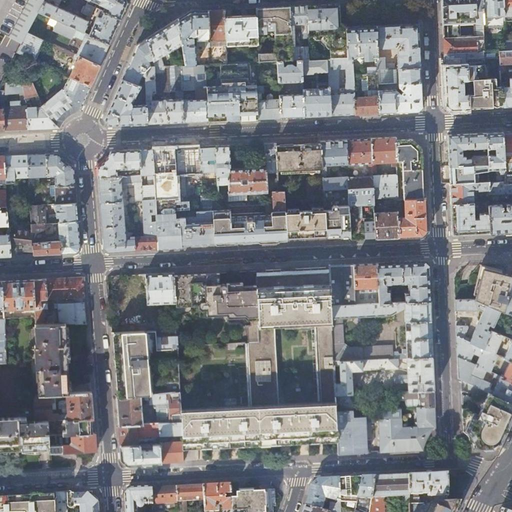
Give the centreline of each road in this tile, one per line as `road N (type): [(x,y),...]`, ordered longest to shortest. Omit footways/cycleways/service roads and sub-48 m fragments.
road 1 (residential): [(94,264),(441,249)]
road 2 (residential): [(434,122),(100,139)]
road 3 (residential): [(111,477),(94,264)]
road 4 (residential): [(441,249),(449,462)]
road 5 (residential): [(111,477),(300,468)]
road 6 (residential): [(300,468),(449,462)]
road 7 (residential): [(89,123),(143,0)]
road 8 (residential): [(441,249),(434,122)]
road 9 (residential): [(428,0),(434,122)]
